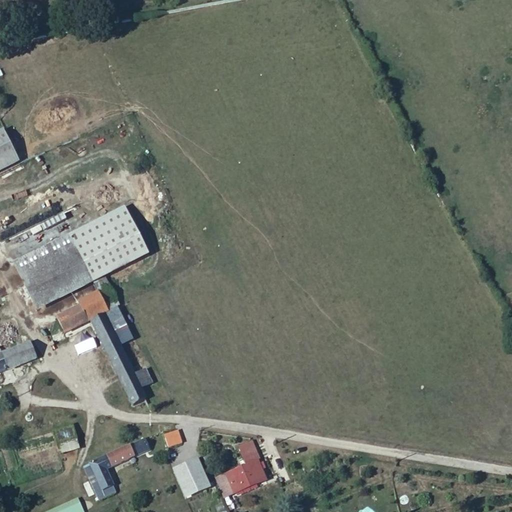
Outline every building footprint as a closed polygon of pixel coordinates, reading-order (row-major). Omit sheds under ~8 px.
[(0,130),(0,169),(16,162),(0,130)] [(60,238),(12,261),(36,310),(84,286),(131,263),(107,215),(60,238)] [(99,282),(89,287),(93,295),(99,292),(103,290),(99,282)] [(113,310),(103,290),(99,292),(108,312),(113,310)] [(93,295),(89,296),(77,302),(79,306),(56,317),(62,330),(63,333),(103,314),(108,312),(99,292),(93,295)] [(105,317),(113,335),(126,329),(117,311),(105,317)] [(113,335),(105,317),(92,323),(132,406),(145,400),(139,388),(133,375),(113,335)] [(0,371),(34,358),(29,343),(2,354),(0,354),(0,371)] [(145,370),(133,375),(139,388),(151,383),(145,370)] [(71,428),(53,432),(58,449),(75,444),(71,428)] [(163,435),(168,448),(181,444),(177,431),(163,435)] [(105,469),(111,466),(148,448),(144,438),(106,457),(89,465),(93,472),(94,475),(96,480),(102,491),(113,486),(105,469)] [(264,478),(257,461),(259,460),(251,441),(233,449),(241,468),(226,474),(215,479),(223,497),(234,493),(256,483),(255,481),(264,478)] [(174,467),(187,496),(212,485),(199,455),(174,467)] [(44,511),(84,511),(79,498),(44,511)]
